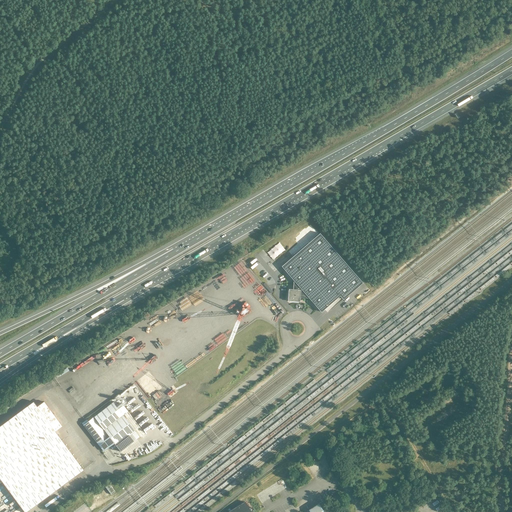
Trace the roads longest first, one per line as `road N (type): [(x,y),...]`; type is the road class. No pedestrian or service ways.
road 1 (motorway): [(122,297),(511,70)]
road 2 (motorway): [(511,52),(174,252)]
road 3 (unclassified): [(102,471),(160,452),(295,340)]
road 4 (motorway): [(174,252),(0,353)]
road 5 (motorway): [(174,252),(0,333)]
road 6 (track): [(0,130),(39,63),(116,0)]
road 7 (unclassified): [(0,418),(46,388),(102,471)]
road 8 (unclassified): [(503,511),(511,362)]
road 9 (motorway): [(0,382),(122,297)]
road 10 (motorway): [(0,368),(122,297)]
